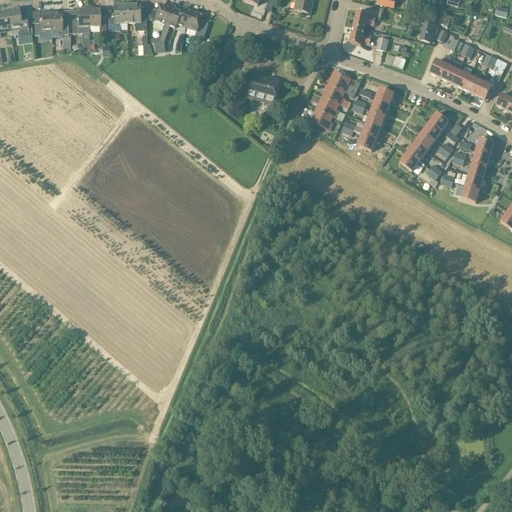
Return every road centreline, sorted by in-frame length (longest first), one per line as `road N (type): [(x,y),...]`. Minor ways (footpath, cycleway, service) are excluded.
road 1 (track): [(329,54),(312,72),(251,198),(168,393),(153,395),(0,266)]
road 2 (residential): [(511,137),(329,54)]
road 3 (track): [(251,199),(111,86)]
road 4 (track): [(134,104),(52,204)]
road 5 (residential): [(211,5),(236,23),(329,54)]
